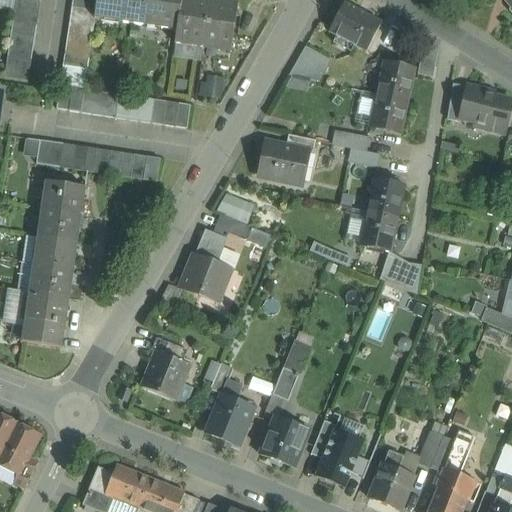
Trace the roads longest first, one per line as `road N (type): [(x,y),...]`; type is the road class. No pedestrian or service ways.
road 1 (residential): [(71,413),(301,0)]
road 2 (residential): [(327,511),(71,413)]
road 3 (unknown): [(444,21),(410,269)]
road 4 (residential): [(511,65),(411,0)]
